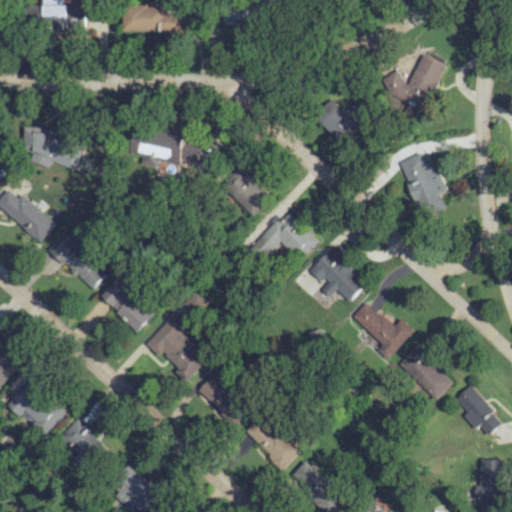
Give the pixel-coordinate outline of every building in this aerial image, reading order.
[(61,0),(44,0),(45,30),(84,30),(84,4),(62,5),(61,0)] [(227,23),(263,22),(263,4),(227,5),(227,23)] [(165,5),(122,6),(123,32),(184,30),(184,13),(166,13),(165,5)] [(442,63),(419,54),(409,81),(388,73),(382,88),(391,91),(388,99),(401,104),(402,101),(425,110),(442,63)] [(341,144),(376,107),(361,93),(344,111),(330,98),(313,117),(341,144)] [(23,149),(32,152),(32,161),(49,167),(51,161),(63,165),(66,165),(71,153),(71,139),(54,132),(53,132),(41,127),(24,127),(23,149)] [(137,160),(203,167),(206,140),(140,133),(137,160)] [(443,193),(425,150),(398,161),(422,217),(445,207),(440,194),(443,193)] [(251,216),(270,196),(239,166),(220,185),(251,216)] [(0,198),(0,206),(39,242),(55,224),(22,193),(18,198),(8,189),(0,198)] [(318,241),(288,212),(280,221),(277,217),(248,248),(261,260),(281,240),(301,259),(318,241)] [(59,237),(48,248),(92,289),(111,269),(80,240),(79,242),(70,233),(63,241),(59,237)] [(321,289),(329,297),(336,289),(349,301),(364,285),(351,272),(352,271),(329,249),(310,269),(325,284),(321,289)] [(138,332),(157,313),(120,277),(101,296),(138,332)] [(400,318),(393,326),(363,301),(350,317),(393,354),(413,330),(400,318)] [(187,380),(209,357),(194,343),(195,342),(183,330),(188,324),(175,312),(147,342),(187,380)] [(436,399),(452,381),(425,356),(428,353),(417,343),(398,364),(436,399)] [(0,386),(18,367),(0,349),(0,386)] [(229,390),(234,385),(218,369),(196,391),(232,427),(249,410),(229,390)] [(10,397),(23,409),(44,389),(31,376),(10,397)] [(503,421),(469,385),(455,398),(467,411),(463,414),(485,438),(503,421)] [(28,418),(46,434),(67,411),(49,395),(28,418)] [(78,454),(74,458),(85,469),(107,448),(78,418),(60,436),(78,454)] [(273,433),(257,418),(244,431),(283,468),(299,451),(277,430),(273,433)] [(504,459),(480,458),(479,486),(474,485),(473,510),(502,511),(504,459)] [(328,511),(332,511),(346,496),(304,461),(289,478),(328,511)] [(157,492),(132,470),(112,492),(134,511),(155,511),(162,504),(153,496),(157,492)]
